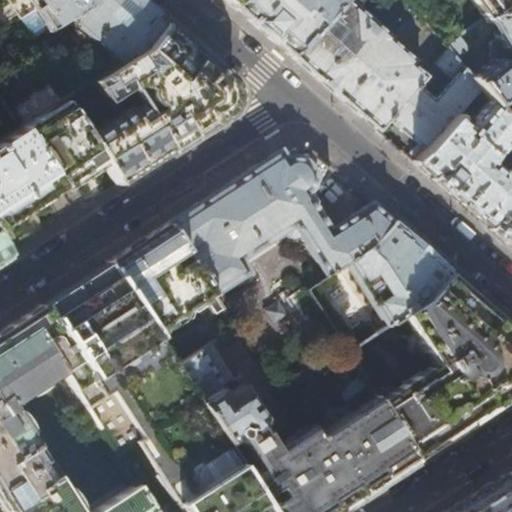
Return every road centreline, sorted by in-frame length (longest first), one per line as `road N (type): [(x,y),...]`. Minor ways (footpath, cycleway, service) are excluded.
road 1 (residential): [(295,99),(0,291)]
road 2 (residential): [(511,291),(295,99)]
road 3 (residential): [(295,99),(179,0)]
road 4 (residential): [(384,511),(511,429)]
